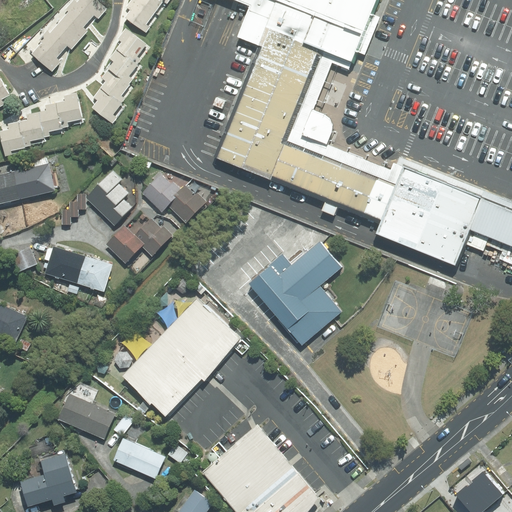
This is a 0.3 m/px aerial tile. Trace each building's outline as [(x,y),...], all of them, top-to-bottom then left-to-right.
[(42,43),(33,53),(54,72),(64,61),(59,57),(69,46),(74,50),(90,31),(85,27),(95,15),(100,19),(109,9),(97,0),(79,0),(78,2),(76,0),(68,9),(70,11),(51,33),(48,30),(39,40),(42,43)] [(133,11),(128,18),(148,32),(152,27),(149,24),(165,0),(167,0),(170,2),(171,0),(131,0),(127,6),(133,11)] [(239,0),(254,6),(241,37),(263,45),(270,27),(326,50),(355,61),(379,0),(239,0)] [(275,176),(385,221),(400,185),(290,140),(306,98),(316,74),(324,56),(326,50),(270,27),(263,45),(216,157),(274,179),(275,176)] [(149,45),(127,29),(120,38),(124,41),(112,58),(116,61),(104,77),(107,80),(95,97),(99,100),(93,108),(114,123),(118,117),(117,116),(129,100),(123,96),(134,81),(130,78),(145,59),(141,56),(149,45)] [(352,70),(355,61),(326,50),(290,140),(400,185),(407,166),(486,197),(511,207),(511,199),(402,156),(397,170),(331,144),(335,133),(337,125),(334,119),(328,114),(316,109),(334,63),(352,70)] [(11,128),(2,130),(8,156),(14,155),(13,151),(34,146),(33,141),(64,134),(63,130),(85,125),(78,92),(66,95),(67,100),(47,105),(48,110),(31,114),(32,118),(10,123),(11,128)] [(48,159),(36,161),(37,167),(0,174),(0,203),(58,193),(53,164),(49,165),(48,159)] [(486,197),(407,166),(400,185),(385,221),(384,224),(380,233),(459,264),(468,244),(473,229),(486,197)] [(125,180),(115,171),(90,198),(118,225),(135,208),(126,199),(131,194),(121,184),(125,180)] [(183,189),(175,181),(173,183),(163,174),(144,194),(164,213),(170,206),(188,224),(210,201),(200,192),(197,195),(187,185),(183,189)] [(275,176),(274,179),(384,224),(385,221),(275,176)] [(71,209),(64,208),(63,224),(73,225),(74,218),(81,218),(81,209),(88,210),(89,194),(79,194),(79,201),(72,201),(71,209)] [(511,207),(486,197),(473,229),(492,236),(494,237),(511,244),(511,207)] [(155,257),(173,238),(154,219),(137,236),(127,225),(107,245),(127,264),(145,246),(155,257)] [(473,229),(468,244),(486,251),(492,236),(473,229)] [(299,259),(288,246),(246,280),(298,343),(340,309),(319,284),(347,262),(327,237),(299,259)] [(511,244),(494,237),(491,246),(503,251),(500,259),(511,263),(511,244)] [(33,247),(13,254),(20,271),(40,264),(33,247)] [(80,295),(83,285),(107,292),(116,264),(55,247),(48,273),(71,280),(68,292),(80,295)] [(242,336),(200,295),(121,377),(163,417),(242,336)] [(0,302),(0,334),(18,343),(30,317),(0,302)] [(32,344),(22,338),(17,347),(28,353),(32,344)] [(71,392),(68,391),(56,417),(106,440),(118,414),(94,403),(99,392),(76,381),(71,392)] [(309,511),(323,501),(256,420),(200,466),(237,511),(309,511)] [(167,457),(126,438),(115,460),(157,480),(167,457)] [(189,454),(176,443),(168,453),(181,464),(189,454)] [(25,482),(31,506),(54,499),(56,505),(70,501),(68,495),(80,492),(69,452),(44,459),(49,475),(25,482)] [(474,464),(469,458),(458,467),(464,473),(474,464)] [(209,511),(216,502),(196,488),(179,511),(209,511)] [(511,511),(511,508),(507,490),(481,498),(484,511),(511,511)] [(26,503),(14,508),(15,511),(43,511),(44,511),(26,503)]
